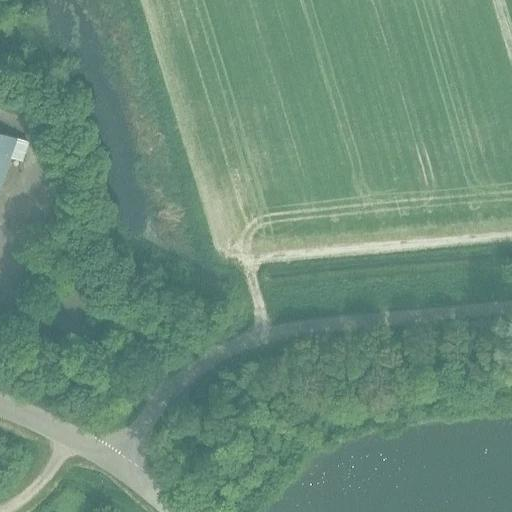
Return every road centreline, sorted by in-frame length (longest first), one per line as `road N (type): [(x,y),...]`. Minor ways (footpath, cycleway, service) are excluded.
road 1 (unclassified): [(511,306),(280,330),(226,347),(176,383),(112,457)]
road 2 (tertiary): [(0,406),(66,429),(112,457)]
